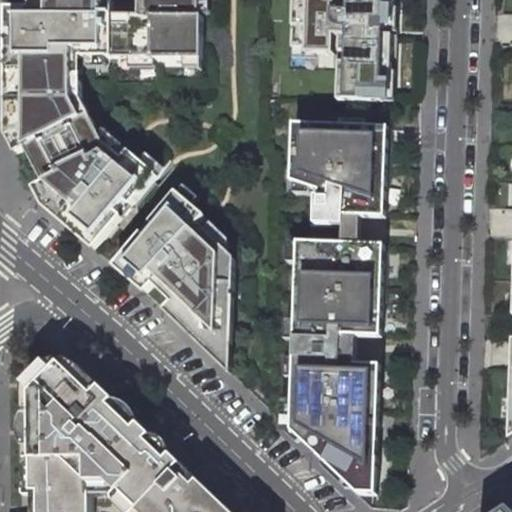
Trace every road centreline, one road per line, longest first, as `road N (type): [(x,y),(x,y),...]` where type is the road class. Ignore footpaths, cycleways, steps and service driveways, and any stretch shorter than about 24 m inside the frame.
road 1 (unclassified): [(469,496),(444,438),(458,0)]
road 2 (tertiary): [(76,308),(301,511)]
